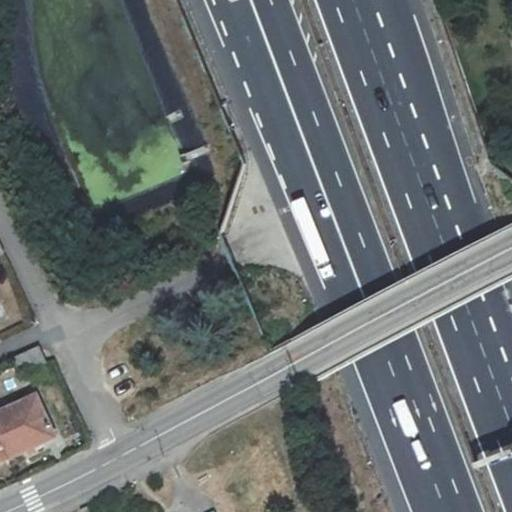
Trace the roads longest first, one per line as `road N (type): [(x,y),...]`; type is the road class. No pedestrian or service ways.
road 1 (motorway): [(511,429),(353,0)]
road 2 (tertiary): [(122,456),(511,251)]
road 3 (motorway): [(341,216),(454,511)]
road 4 (motorway): [(232,0),(341,216)]
road 5 (motorway): [(269,0),(341,216)]
road 6 (residential): [(56,323),(122,456)]
road 7 (residential): [(0,207),(56,323)]
road 8 (tertiary): [(10,511),(122,456)]
